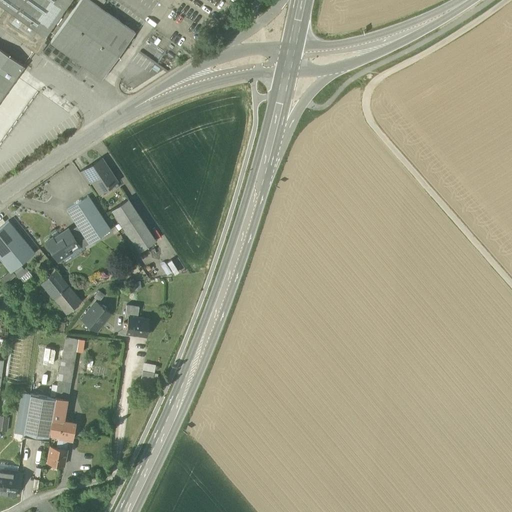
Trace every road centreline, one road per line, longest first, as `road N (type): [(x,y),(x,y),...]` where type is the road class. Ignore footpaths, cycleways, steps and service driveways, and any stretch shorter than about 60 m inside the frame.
road 1 (track): [(504,0),(373,82),(366,99),(369,121),(511,286)]
road 2 (secondary): [(127,511),(220,309),(266,152)]
road 3 (residential): [(214,69),(0,202)]
road 4 (secondary): [(266,152),(318,83),(371,50)]
road 5 (unknown): [(93,107),(168,0)]
